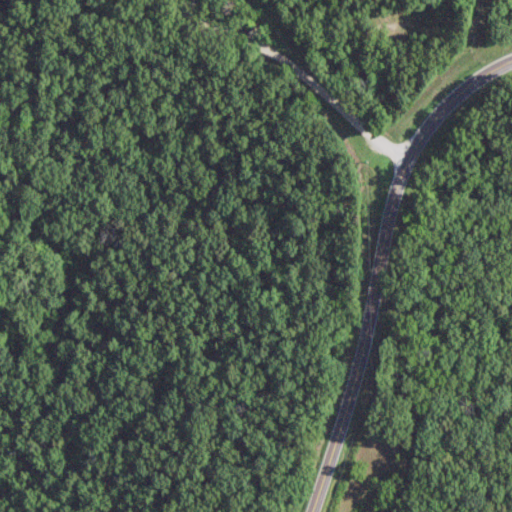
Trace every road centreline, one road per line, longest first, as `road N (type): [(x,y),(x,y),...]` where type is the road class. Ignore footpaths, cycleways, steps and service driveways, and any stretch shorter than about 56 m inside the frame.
road 1 (secondary): [(511,60),(444,107),(406,159),(310,511)]
road 2 (residential): [(406,159),(275,55),(171,0)]
